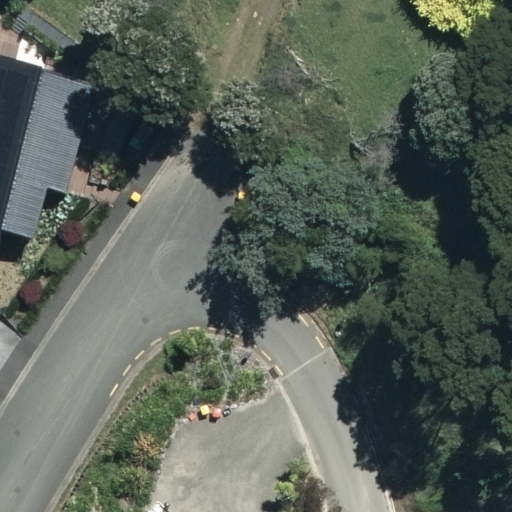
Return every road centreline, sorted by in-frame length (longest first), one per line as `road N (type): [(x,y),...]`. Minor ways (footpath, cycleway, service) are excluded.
road 1 (residential): [(0,502),(74,374),(231,155)]
road 2 (track): [(166,245),(281,332),(341,450),(355,511)]
road 3 (track): [(231,155),(241,66),(260,0)]
